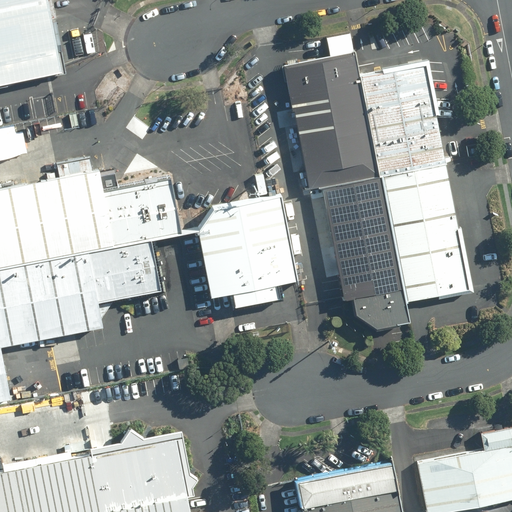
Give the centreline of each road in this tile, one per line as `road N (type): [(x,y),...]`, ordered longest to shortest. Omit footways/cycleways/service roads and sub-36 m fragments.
road 1 (unknown): [(303,205),(320,301),(95,347)]
road 2 (unclassified): [(511,355),(384,388),(306,388)]
road 3 (unclassified): [(176,38),(218,16),(300,0)]
